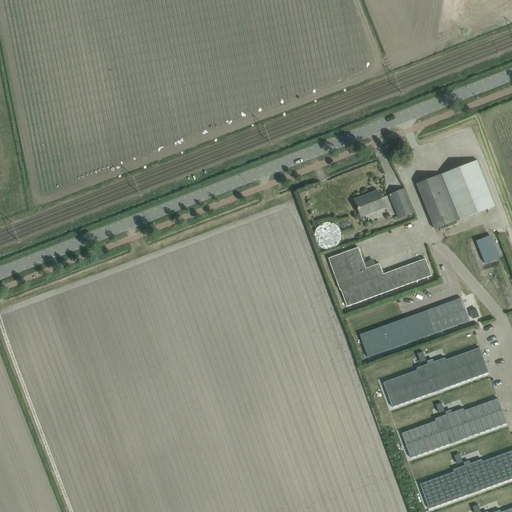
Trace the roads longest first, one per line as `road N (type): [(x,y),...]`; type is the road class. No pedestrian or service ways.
road 1 (tertiary): [(511,75),(0,273)]
road 2 (unknown): [(384,138),(436,252),(494,317),(511,371)]
